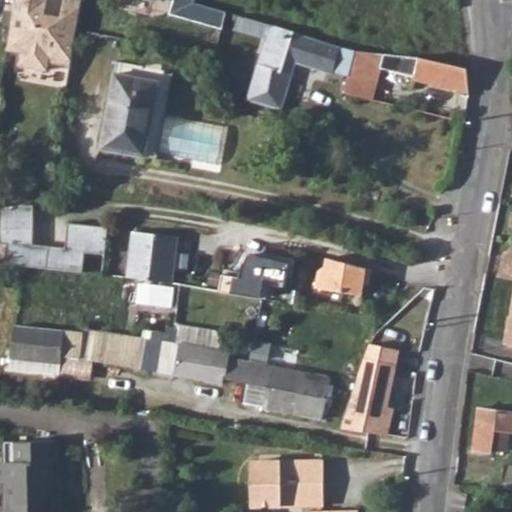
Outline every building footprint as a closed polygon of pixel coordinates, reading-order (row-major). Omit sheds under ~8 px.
[(46,0),(14,0),(6,49),(21,52),(19,65),(47,70),(48,63),(70,67),(83,1),(78,0),(64,0),(61,17),(44,14),(46,0)] [(174,0),(170,13),(220,28),(226,12),(193,2),(194,0),(174,0)] [(354,50),(232,13),(231,19),(236,20),(234,28),(267,37),(247,101),(281,110),(294,61),(332,71),(333,70),(348,73),(354,50)] [(419,56),(383,53),(354,50),(348,73),(347,82),(344,92),(373,100),(380,68),(414,76),(413,79),(468,93),(466,68),(419,56)] [(159,158),(174,71),(117,61),(102,148),(159,158)] [(85,253),(105,255),(108,228),(68,223),(65,248),(33,245),(33,202),(0,202),(0,243),(7,244),(5,264),(83,272),(85,253)] [(127,278),(173,283),(174,268),(187,269),(189,254),(176,253),(178,237),(133,232),(127,278)] [(264,257),(289,263),(291,249),(268,243),(264,257)] [(219,291),(260,298),(261,298),(265,279),(286,282),(289,263),(264,257),(250,254),(242,267),(240,277),(222,274),(219,291)] [(364,284),(369,285),(372,268),(327,257),(326,266),(319,271),(316,288),(362,295),(364,284)] [(57,331),(15,327),(12,359),(34,361),(54,363),(57,331)] [(142,338),(82,329),(82,333),(57,331),(54,363),(34,361),(12,359),(11,370),(59,376),(61,357),(137,368),(142,338)] [(229,353),(142,338),(137,368),(149,370),(202,380),(204,376),(224,379),(246,382),(250,362),(228,358),(229,353)] [(330,378),(250,362),(246,382),(249,383),(245,404),(322,419),(328,390),(330,378)] [(392,410),(385,408),(391,383),(394,367),(373,363),(369,379),(356,376),(344,429),(385,438),(392,410)] [(392,410),(396,410),(401,385),(391,383),(385,408),(392,410)] [(74,411),(76,401),(64,399),(61,409),(74,411)] [(492,450),(495,430),(509,432),(511,432),(511,411),(476,407),(471,450),(492,453),(492,450)] [(492,450),(507,451),(509,432),(495,430),(492,450)] [(61,441),(5,442),(6,462),(0,461),(0,483),(7,483),(7,511),(52,511),(51,462),(61,462),(61,441)] [(323,505),(323,461),(251,462),(251,506),(323,505)] [(511,465),(504,465),(501,481),(511,482),(511,465)]
